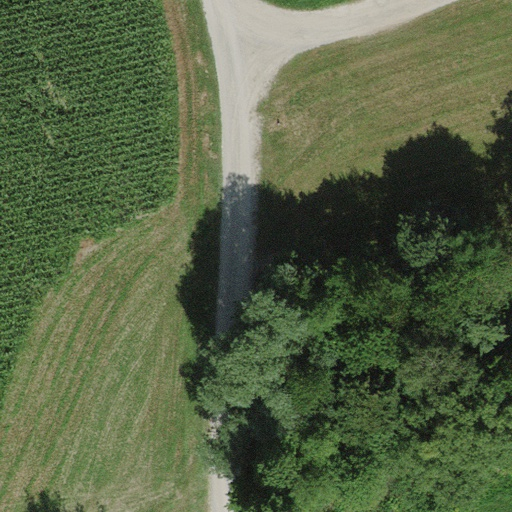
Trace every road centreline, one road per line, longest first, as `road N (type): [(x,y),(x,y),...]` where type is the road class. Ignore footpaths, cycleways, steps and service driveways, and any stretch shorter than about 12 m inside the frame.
road 1 (track): [(241,53),(246,204),(227,399),(232,511)]
road 2 (track): [(413,0),(241,53),(222,0)]
